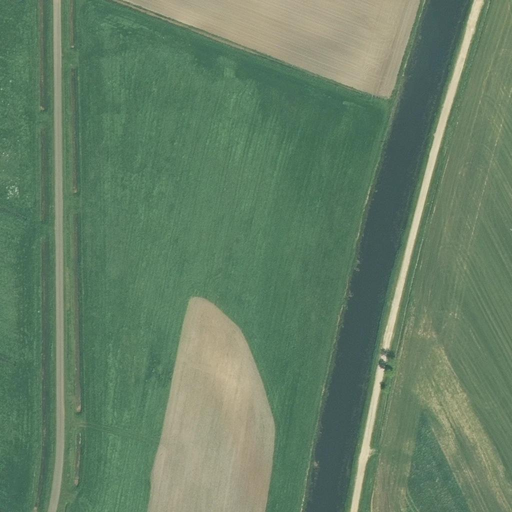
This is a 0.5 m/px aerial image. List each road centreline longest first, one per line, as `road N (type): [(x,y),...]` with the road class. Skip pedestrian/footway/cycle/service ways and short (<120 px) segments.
road 1 (track): [(354,511),(416,218),(481,0)]
road 2 (unclassified): [(51,511),(60,447),(56,0)]
